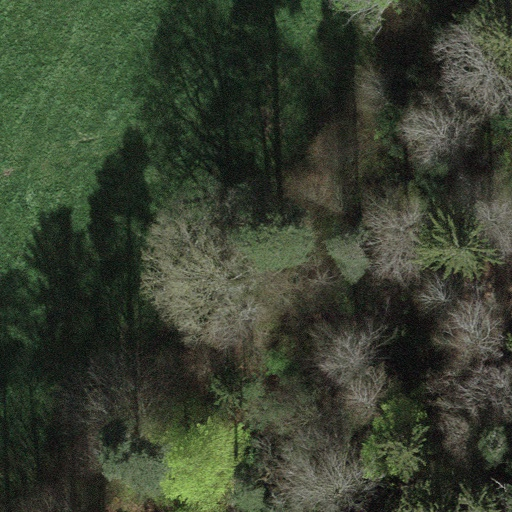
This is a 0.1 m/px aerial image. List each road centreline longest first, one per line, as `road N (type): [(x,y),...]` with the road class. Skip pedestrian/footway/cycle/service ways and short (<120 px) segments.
road 1 (track): [(297,187),(48,511)]
road 2 (track): [(511,318),(365,511)]
